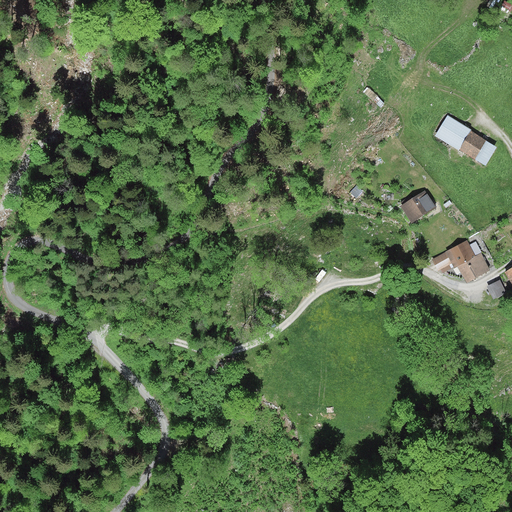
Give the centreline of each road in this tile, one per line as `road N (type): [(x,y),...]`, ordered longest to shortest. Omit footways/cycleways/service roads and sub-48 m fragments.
road 1 (unclassified): [(114,511),(160,457),(164,425),(89,336),(14,298),(9,259),(41,240),(124,265),(181,242),(224,161),(272,99),(275,29),(262,0)]
road 2 (track): [(89,336),(118,328),(219,353),(258,342),(333,283),(408,267),(467,287),(511,263)]
